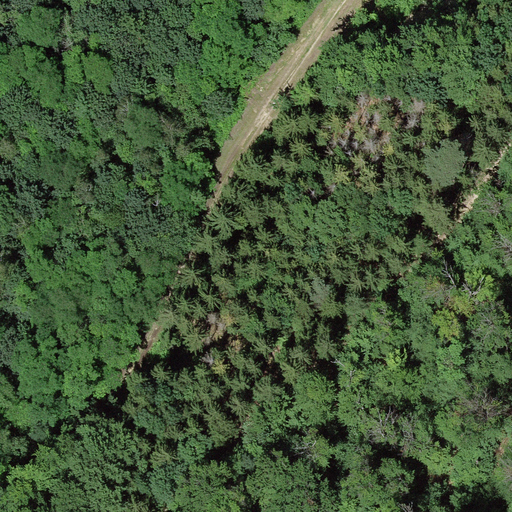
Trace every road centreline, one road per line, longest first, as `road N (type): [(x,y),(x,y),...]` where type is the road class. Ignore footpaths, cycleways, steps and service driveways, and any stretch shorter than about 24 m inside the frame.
road 1 (track): [(346,0),(291,85),(174,304),(95,410),(0,496)]
road 2 (track): [(165,511),(202,462),(321,365),(408,274),(511,105)]
